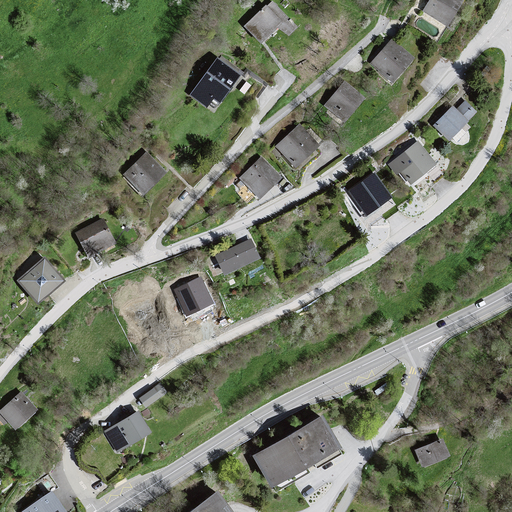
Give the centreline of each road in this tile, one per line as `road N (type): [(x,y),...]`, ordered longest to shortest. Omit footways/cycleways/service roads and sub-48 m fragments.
road 1 (residential): [(98,511),(68,453),(90,421),(191,352),(305,295),(422,219),(473,166),(498,108),(506,63),(496,20)]
road 2 (residential): [(0,373),(32,332),(94,278),(251,219),(407,120),(496,20)]
road 3 (secondary): [(413,340),(256,419),(110,511)]
road 4 (residential): [(413,340),(417,372),(368,463),(312,511)]
